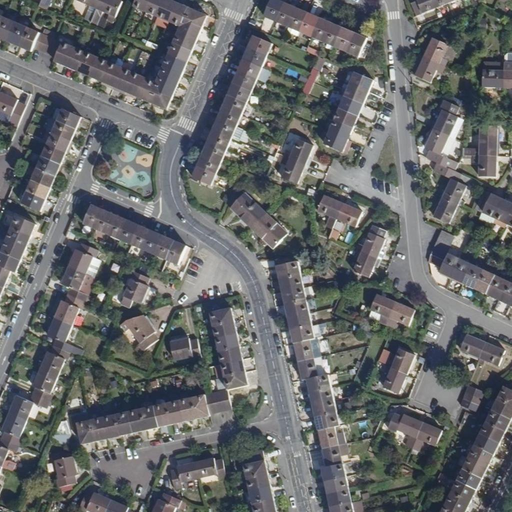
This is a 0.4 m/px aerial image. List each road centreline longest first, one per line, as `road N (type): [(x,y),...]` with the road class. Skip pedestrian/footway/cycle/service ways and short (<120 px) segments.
road 1 (residential): [(178,210),(235,255),(252,280),(288,421)]
road 2 (residential): [(0,378),(83,182)]
road 3 (residential): [(288,421),(150,453),(116,469)]
road 4 (residential): [(239,6),(181,140)]
road 5 (residential): [(413,207),(360,186),(387,124),(404,114)]
road 6 (residential): [(413,207),(423,283),(458,307)]
